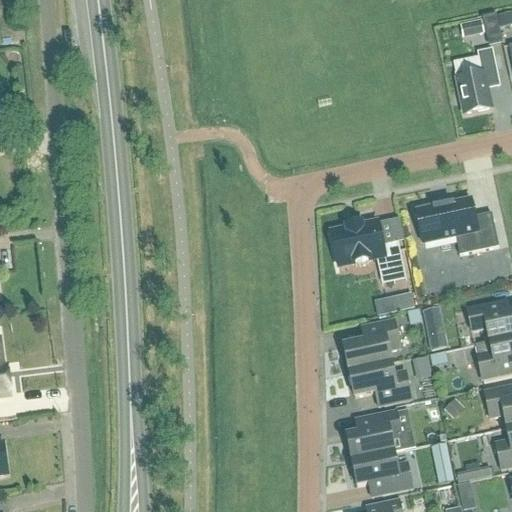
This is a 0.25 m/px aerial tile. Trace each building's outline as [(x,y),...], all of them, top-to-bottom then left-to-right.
[(511,19),(511,16),(497,19),(500,32),(511,29),(511,19)] [(498,33),(495,18),(482,21),(485,36),(498,33)] [(481,24),(460,28),(462,39),(483,35),(481,24)] [(455,78),(464,118),(491,113),(485,84),(497,82),(491,54),(478,57),(481,73),(455,78)] [(459,260),(498,252),(491,218),(474,221),(470,204),(435,212),(434,209),(413,213),(415,220),(416,220),(423,249),(455,242),(459,260)] [(369,265),(371,263),(383,261),(387,277),(404,274),(398,246),(382,250),(377,227),(362,231),(361,228),(346,231),(347,234),(331,237),(338,270),(351,267),(352,268),(355,269),(357,270),(359,270),(362,269),(364,269),(366,267),(367,267),(369,265)] [(487,334),(489,346),(511,341),(511,316),(509,318),(506,305),(467,314),(472,337),(487,334)] [(414,307),(395,309),(396,320),(416,318),(414,307)] [(422,315),(430,355),(448,351),(439,312),(422,315)] [(344,351),(349,377),(392,367),(389,355),(400,353),(394,325),(367,331),(369,342),(367,345),(344,351)] [(511,341),(489,346),(492,359),(477,362),(482,385),(511,378),(511,341)] [(0,399),(11,398),(8,382),(13,381),(15,378),(14,374),(11,372),(7,372),(2,372),(0,355),(0,399)] [(455,361),(429,370),(431,378),(458,370),(455,361)] [(392,367),(349,377),(355,402),(378,396),(382,399),(384,410),(411,404),(405,376),(394,378),(392,367)] [(427,399),(426,369),(410,369),(411,400),(427,399)] [(499,421),(502,434),(511,431),(511,390),(479,398),(485,424),(499,421)] [(438,411),(419,415),(423,437),(443,432),(438,411)] [(346,439),(352,465),(394,456),(392,443),(402,441),(396,415),(366,422),(369,435),(346,439)] [(511,431),(502,434),(504,446),(491,449),(496,476),(511,472),(511,431)] [(0,479),(8,479),(4,447),(0,447),(0,479)] [(431,451),(439,488),(453,485),(445,448),(431,451)] [(394,456),(352,465),(357,491),(379,486),(382,499),(412,493),(407,467),(397,470),(394,456)]
